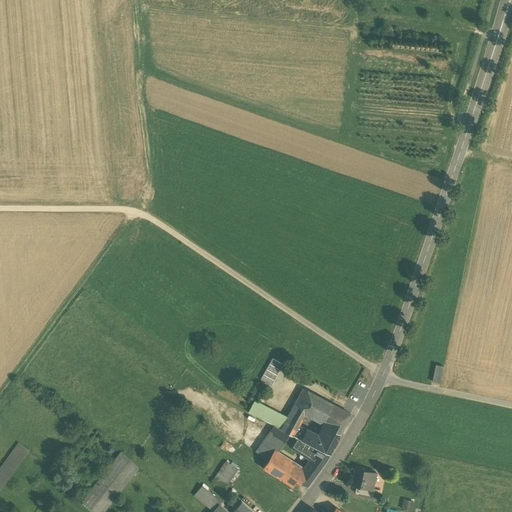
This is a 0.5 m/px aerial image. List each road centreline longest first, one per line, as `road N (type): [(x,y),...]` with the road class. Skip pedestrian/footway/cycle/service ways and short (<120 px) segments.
road 1 (track): [(511,407),(395,382),(133,212),(0,208)]
road 2 (secondary): [(511,0),(370,403),(299,511)]
road 3 (track): [(133,212),(0,394)]
